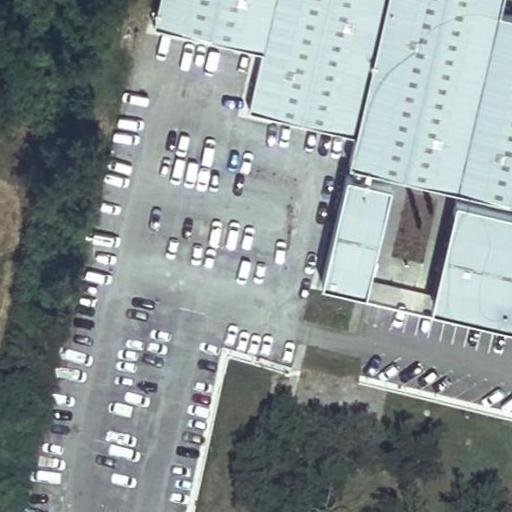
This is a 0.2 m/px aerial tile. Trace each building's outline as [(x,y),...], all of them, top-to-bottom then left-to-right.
[(158,0),(150,38),(256,65),(244,120),(349,144),(343,171),(348,172),(420,189),(464,0),(158,0)] [(464,0),(420,189),(511,210),(511,24),(492,20),(496,0),(464,0)] [(346,184),(385,193),(450,208),(511,222),(511,210),(420,189),(348,172),(346,184)] [(385,193),(346,184),(342,183),(318,285),(362,294),(385,193)] [(511,222),(450,208),(426,308),(511,328),(511,222)]
